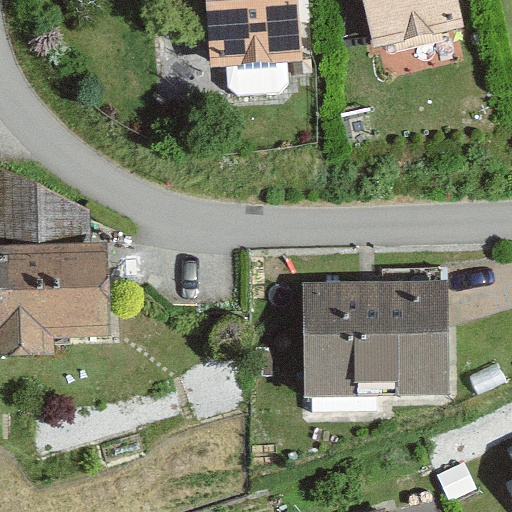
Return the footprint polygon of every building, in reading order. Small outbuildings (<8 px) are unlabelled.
[(323,0),(230,0),(235,60),(328,53),(323,0)] [(382,0),(392,41),(484,19),(479,0),(382,0)] [(9,152),(0,152),(0,214),(12,214),(9,152)] [(135,237),(17,245),(24,353),(91,349),(89,330),(141,327),(135,237)] [(477,279),(330,282),(332,392),(479,389),(477,279)]
